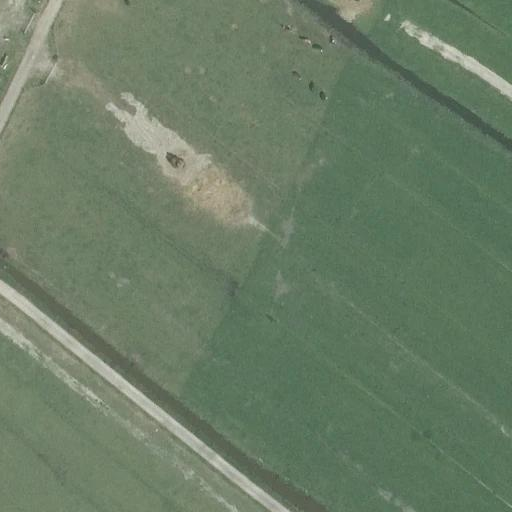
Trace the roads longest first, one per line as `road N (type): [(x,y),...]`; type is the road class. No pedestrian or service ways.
road 1 (track): [(0,288),(276,511)]
road 2 (track): [(58,0),(0,119)]
